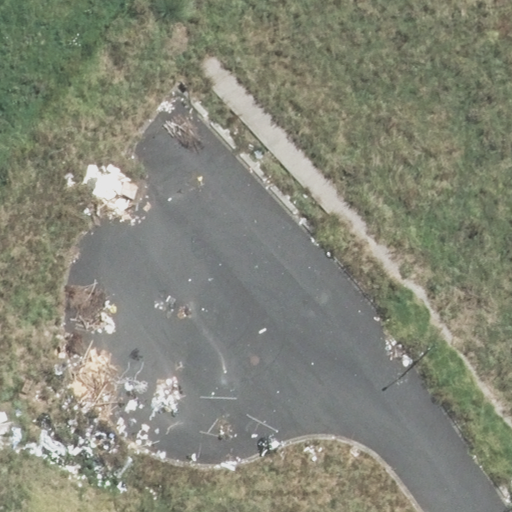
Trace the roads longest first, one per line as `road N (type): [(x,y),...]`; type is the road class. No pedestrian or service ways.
road 1 (unknown): [(348,377),(78,0)]
road 2 (residential): [(169,290),(280,333),(348,377),(444,511)]
